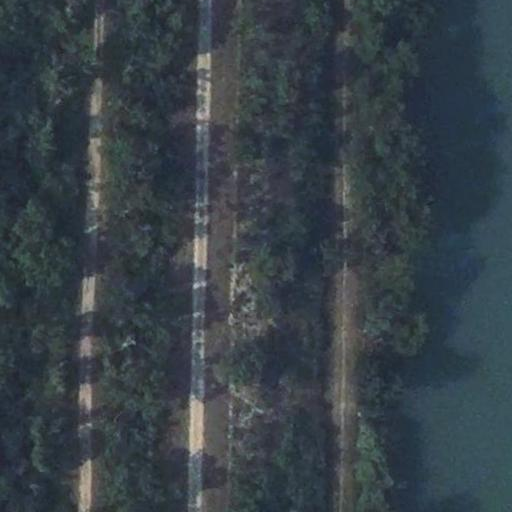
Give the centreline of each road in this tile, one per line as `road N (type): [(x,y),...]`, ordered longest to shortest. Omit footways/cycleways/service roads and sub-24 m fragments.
road 1 (track): [(82,511),(95,0)]
road 2 (track): [(202,0),(190,511)]
